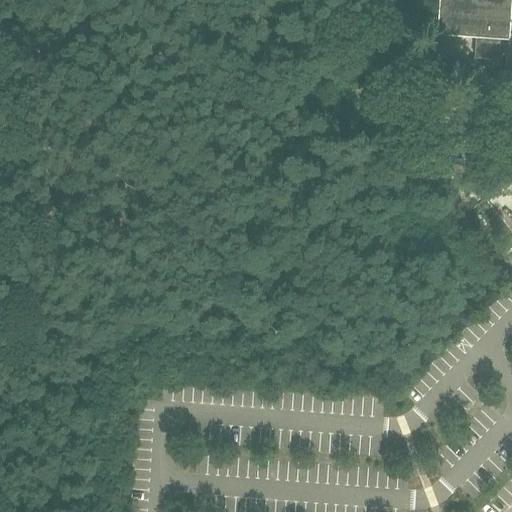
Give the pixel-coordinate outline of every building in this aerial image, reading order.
[(511,0),(438,0),(436,35),(475,38),(475,44),(477,44),(474,56),(480,57),(491,52),(494,58),(507,51),(505,71),(511,71),(511,0)] [(390,14),(389,26),(411,28),(412,15),(390,14)] [(374,63),(376,38),(363,37),(361,62),(374,63)] [(478,400),(471,408),(486,420),(493,411),(478,400)] [(227,477),(226,448),(217,448),(217,477),(227,477)]
